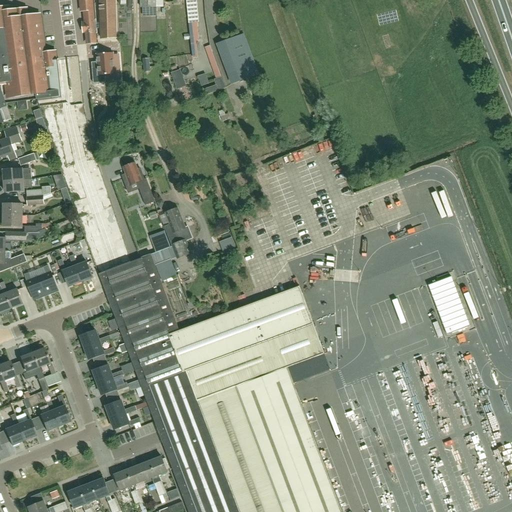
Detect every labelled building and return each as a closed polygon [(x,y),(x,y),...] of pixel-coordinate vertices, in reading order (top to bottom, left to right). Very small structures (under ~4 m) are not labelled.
[(115,0),(99,0),(101,39),(117,38),(115,0)] [(139,0),(140,8),(143,8),(143,16),(156,16),(156,7),(157,7),(156,0),(139,0)] [(186,0),(188,13),(198,12),(196,0),(186,0)] [(0,84),(6,84),(8,98),(34,94),(36,94),(38,101),(62,97),(57,59),(46,61),(45,53),(45,52),(40,14),(39,14),(34,15),(34,17),(31,20),(28,18),(27,12),(27,8),(21,9),(9,10),(8,6),(0,7),(0,84)] [(95,19),(84,20),(85,35),(96,34),(95,19)] [(259,74),(244,34),(218,44),(233,84),(259,74)] [(97,54),(98,62),(98,71),(93,71),(93,83),(106,82),(105,81),(105,75),(115,74),(113,55),(113,53),(97,54)] [(196,86),(192,88),(187,76),(181,79),(189,99),(200,95),(196,86)] [(0,123),(4,122),(12,120),(7,106),(6,106),(1,90),(0,90),(0,123)] [(43,118),(36,120),(40,131),(47,128),(43,118)] [(0,157),(2,157),(3,159),(7,157),(7,155),(9,155),(10,159),(23,155),(21,150),(15,152),(12,143),(22,140),(17,128),(5,132),(7,139),(0,141),(0,157)] [(34,153),(18,159),(21,166),(36,160),(34,153)] [(124,179),(123,179),(126,187),(137,183),(143,199),(146,206),(155,203),(152,195),(153,195),(146,179),(145,179),(141,169),(138,170),(135,163),(123,168),(126,174),(123,175),(124,179)] [(23,169),(4,170),(5,181),(28,180),(27,169),(23,169)] [(28,180),(5,181),(6,192),(24,191),(24,189),(29,188),(28,180)] [(51,193),(51,191),(51,187),(51,186),(43,187),(43,190),(27,191),(28,197),(43,196),(51,193)] [(43,196),(28,197),(28,205),(44,204),(44,200),(53,197),(51,193),(43,196)] [(23,204),(4,204),(4,215),(23,215),(23,204)] [(171,248),(152,255),(156,266),(176,258),(177,260),(192,254),(192,253),(187,243),(186,240),(188,239),(189,238),(190,236),(190,234),(188,228),(186,229),(178,209),(172,211),(166,213),(170,224),(165,226),(165,227),(172,245),(172,247),(171,247),(171,248)] [(23,215),(4,215),(4,226),(23,226),(23,215)] [(25,226),(25,232),(27,232),(37,232),(52,226),(50,222),(46,224),(36,224),(36,226),(25,226)] [(160,232),(149,237),(152,244),(153,244),(154,248),(156,253),(152,254),(152,255),(171,248),(171,247),(167,238),(164,229),(162,229),(159,231),(160,232)] [(0,251),(11,252),(11,241),(5,241),(5,238),(0,238),(0,251)] [(82,252),(86,263),(80,265),(79,262),(77,263),(74,255),(77,254),(74,246),(66,250),(70,257),(74,268),(75,267),(81,282),(93,278),(91,272),(95,270),(91,261),(87,250),(82,252)] [(11,261),(11,252),(0,251),(0,264),(1,264),(3,271),(15,266),(13,260),(11,261)] [(134,262),(99,275),(104,288),(109,301),(110,304),(112,308),(112,309),(114,313),(116,319),(120,328),(125,344),(128,351),(139,380),(142,387),(155,422),(158,430),(184,498),(188,511),(342,511),(297,393),(294,384),(288,368),(325,354),(299,286),(294,288),(241,308),(230,312),(190,327),(180,331),(174,314),(161,279),(156,266),(152,255),(140,259),(134,262)] [(67,270),(63,260),(58,261),(62,272),(64,272),(70,287),(81,282),(75,267),(74,268),(67,270)] [(435,263),(411,271),(413,277),(437,270),(435,263)] [(48,266),(44,268),(46,274),(39,277),(46,295),(58,291),(51,272),(48,266)] [(27,282),(34,300),(46,295),(39,277),(32,280),(29,273),(25,275),(27,282)] [(470,327),(451,277),(428,285),(447,336),(470,327)] [(16,290),(9,293),(4,282),(0,283),(2,288),(4,295),(10,309),(22,305),(16,290)] [(2,288),(0,288),(0,313),(10,309),(4,295),(2,288)] [(81,336),(85,348),(111,339),(110,336),(99,340),(96,331),(81,336)] [(111,339),(85,348),(90,360),(105,355),(105,356),(116,352),(114,347),(104,351),(101,344),(112,340),(111,339)] [(44,348),(32,353),(38,368),(40,368),(47,365),(51,375),(57,373),(53,362),(49,363),(44,348)] [(38,368),(32,353),(20,357),(26,373),(36,369),(40,380),(44,378),(40,368),(38,368)] [(10,361),(0,365),(0,370),(6,387),(15,383),(17,388),(22,386),(17,376),(16,376),(12,365),(10,361)] [(109,365),(93,371),(98,384),(124,375),(123,371),(112,374),(110,367),(120,364),(120,363),(109,367),(109,365)] [(0,370),(0,382),(1,382),(5,393),(8,391),(6,387),(0,370)] [(124,375),(98,384),(103,396),(118,390),(118,391),(129,387),(127,383),(117,387),(114,379),(124,375)] [(139,380),(128,384),(131,391),(142,387),(139,380)] [(497,389),(484,394),(488,402),(500,397),(497,389)] [(66,406),(62,395),(57,397),(61,408),(54,411),(52,412),(58,426),(70,421),(64,407),(66,406)] [(365,400),(367,408),(375,406),(372,398),(365,400)] [(54,411),(50,400),(46,402),(50,413),(40,416),(46,431),(58,426),(52,412),(54,411)] [(110,405),(106,406),(111,419),(127,414),(137,410),(136,406),(125,410),(122,400),(121,401),(110,405)] [(19,425),(25,440),(36,435),(30,420),(31,420),(27,409),(23,411),(27,422),(19,425)] [(13,444),(25,440),(19,425),(15,414),(11,416),(15,427),(7,430),(13,444)] [(127,414),(111,419),(115,430),(116,430),(130,425),(130,426),(140,423),(141,422),(139,418),(129,422),(127,414)] [(166,469),(162,459),(162,457),(150,462),(158,483),(162,481),(159,476),(167,472),(166,469)] [(158,483),(150,462),(138,466),(144,481),(152,478),(155,484),(158,483)] [(144,481),(138,466),(127,471),(133,486),(144,481)] [(133,486),(127,471),(114,475),(120,491),(121,490),(133,486)] [(104,479),(92,484),(98,499),(106,496),(108,501),(112,499),(110,494),(106,483),(104,479)] [(158,483),(155,484),(157,490),(164,487),(162,481),(158,483)] [(90,502),(98,499),(92,484),(80,488),(86,504),(90,502)] [(163,495),(167,493),(164,487),(157,490),(159,496),(163,495)] [(89,509),(80,488),(69,493),(74,508),(83,505),(85,511),(89,509)] [(141,496),(138,489),(131,492),(133,499),(141,496)] [(136,505),(139,504),(143,502),(141,496),(133,499),(136,505)] [(115,498),(112,499),(108,501),(110,508),(118,505),(115,499),(115,498)] [(44,501),(29,507),(31,511),(51,511),(55,511),(53,507),(48,509),(44,501)] [(62,511),(68,509),(66,502),(59,505),(62,511)]
